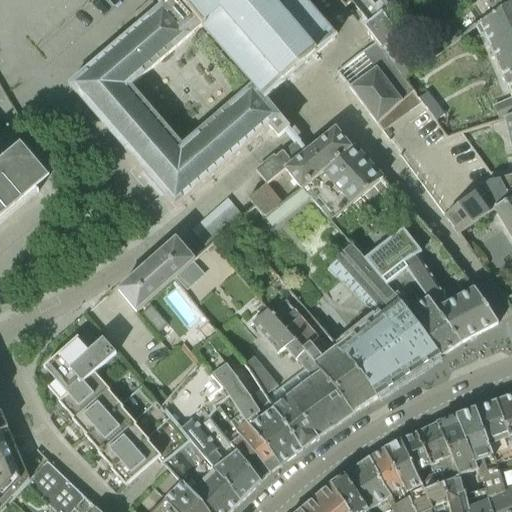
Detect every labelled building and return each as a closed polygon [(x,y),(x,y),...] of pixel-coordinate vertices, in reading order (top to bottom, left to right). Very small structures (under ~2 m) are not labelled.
[(156,0),(162,7),(70,86),(121,145),(151,181),(158,188),(175,209),(270,128),(279,138),(289,129),(286,125),(280,119),(272,109),(266,101),(269,96),(283,85),(286,81),(314,59),(317,55),(332,43),(336,38),(332,35),(316,17),(302,0),(301,0),(156,0)] [(338,0),(346,9),(352,4),(371,25),(364,30),(375,44),(381,52),(385,49),(395,42),(400,38),(386,18),(402,5),(397,0),(338,0)] [(485,0),(495,15),(511,6),(511,0),(483,0),(484,0),(485,0)] [(489,49),(511,98),(511,97),(511,6),(495,15),(478,25),(490,48),(489,49)] [(385,49),(395,65),(402,60),(407,57),(395,42),(385,49)] [(405,79),(395,65),(385,49),(381,52),(375,44),(363,54),(375,70),(350,89),(362,105),(378,126),(402,103),(413,91),(405,79)] [(402,60),(395,65),(405,79),(411,75),(402,60)] [(413,91),(402,103),(410,113),(422,104),(413,91)] [(511,117),(511,97),(511,98),(494,106),(500,122),(505,120),(511,117)] [(257,173),(267,185),(285,171),(301,191),(302,190),(352,150),(336,130),(307,153),(300,143),(299,141),(296,143),(294,145),(295,146),(275,161),(274,159),(257,173)] [(0,226),(39,193),(52,183),(21,146),(8,156),(5,160),(1,163),(0,162),(0,226)] [(383,180),(369,165),(354,148),(352,150),(302,190),(309,200),(311,199),(314,204),(315,203),(320,210),(330,221),(353,204),(383,180)] [(511,176),(499,180),(506,192),(511,190),(511,176)] [(492,213),(494,211),(511,200),(506,192),(499,180),(489,181),(452,211),(445,216),(460,235),(492,213)] [(264,220),(282,204),(267,185),(248,200),(255,208),(264,220)] [(197,229),(203,236),(237,206),(230,199),(197,229)] [(511,199),(511,200),(494,211),(511,239),(511,301),(508,304),(511,309),(511,199)] [(441,358),(461,345),(499,325),(475,290),(456,300),(450,304),(419,255),(421,253),(402,230),(364,260),(387,288),(441,358)] [(119,293),(138,314),(195,263),(177,242),(119,293)] [(379,399),(441,358),(387,288),(364,260),(352,246),(326,269),(375,318),(336,349),(379,399)] [(355,415),(313,365),(279,325),(268,311),(252,324),(278,355),(286,350),(293,359),(296,358),(305,370),(281,389),(318,440),(355,415)] [(355,415),(379,399),(336,349),(323,360),(311,346),(319,339),(295,312),(279,325),(313,364),(355,415)] [(149,322),(158,333),(167,325),(158,314),(149,322)] [(48,390),(59,402),(92,372),(94,375),(95,374),(116,355),(103,340),(90,352),(78,338),(43,369),(55,383),(48,390)] [(303,451),(318,440),(281,389),(255,358),(244,366),(274,410),(303,451)] [(241,504),(260,485),(228,440),(210,419),(214,407),(229,398),(214,376),(201,360),(166,400),(159,392),(153,398),(182,430),(190,441),(241,504)] [(303,451),(274,410),(263,418),(227,366),(214,376),(229,398),(242,416),(280,468),(303,451)] [(60,405),(73,420),(106,389),(94,375),(92,372),(59,402),(58,403),(60,405)] [(73,422),(85,436),(119,406),(108,394),(110,392),(106,389),(73,420),(71,421),(73,422)] [(511,396),(497,403),(511,444),(511,396)] [(511,460),(511,444),(497,403),(475,410),(497,466),(511,460)] [(86,439),(98,453),(132,422),(122,411),(123,410),(119,406),(85,436),(84,437),(86,439)] [(0,511),(5,511),(3,506),(12,503),(28,486),(30,482),(0,410),(0,511)] [(501,480),(497,466),(475,410),(456,418),(477,472),(480,480),(484,479),(485,490),(488,499),(505,492),(501,480)] [(271,475),(280,468),(242,416),(232,423),(237,431),(271,475)] [(477,472),(456,418),(438,425),(452,459),(459,478),(461,477),(477,472)] [(99,456),(111,470),(145,438),(135,427),(136,426),(132,422),(98,453),(97,454),(99,456)] [(433,467),(439,465),(452,459),(438,425),(418,435),(433,466),(433,467)] [(260,485),(271,475),(237,431),(228,440),(260,485)] [(417,473),(433,466),(418,435),(402,442),(417,473)] [(110,471),(112,473),(125,488),(159,456),(148,444),(149,443),(145,438),(111,470),(110,471)] [(206,511),(232,511),(241,504),(190,441),(162,463),(160,465),(162,468),(164,466),(182,485),(183,484),(206,511)] [(420,481),(417,473),(402,442),(386,450),(405,489),(408,495),(423,487),(420,481)] [(391,497),(405,489),(386,450),(370,460),(391,497)] [(370,511),(387,502),(391,497),(370,460),(345,477),(365,511),(370,511)] [(97,511),(74,489),(49,465),(50,464),(48,462),(30,482),(28,486),(51,508),(55,511),(97,511)] [(435,474),(420,481),(423,487),(426,494),(411,501),(416,511),(431,511),(433,511),(449,504),(441,486),(435,474)] [(492,511),(511,511),(511,476),(501,480),(505,492),(488,499),(492,511)] [(365,511),(345,477),(332,485),(347,511),(365,511)] [(485,490),(466,496),(461,477),(459,478),(441,486),(449,504),(450,511),(492,511),(488,499),(485,490)] [(174,511),(206,511),(183,484),(182,485),(175,492),(165,502),(174,511)] [(347,511),(332,485),(302,511),(347,511)] [(174,511),(165,502),(154,511),(174,511)]
